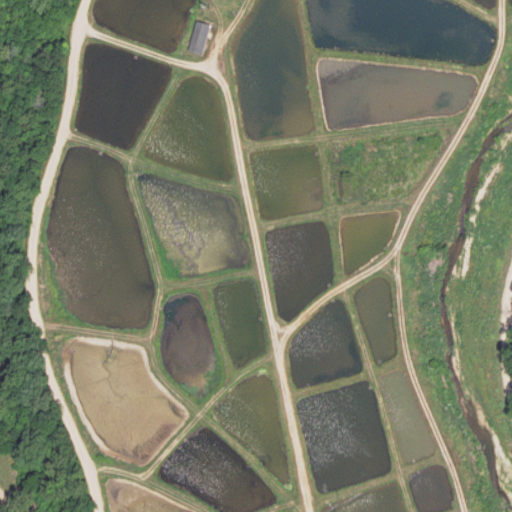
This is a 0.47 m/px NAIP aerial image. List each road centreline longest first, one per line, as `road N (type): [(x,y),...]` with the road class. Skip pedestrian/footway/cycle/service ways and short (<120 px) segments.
road 1 (residential): [(306,511),(222,79),(82,29)]
road 2 (residential): [(97,511),(71,416),(32,325),(31,235),(60,153),(91,0)]
